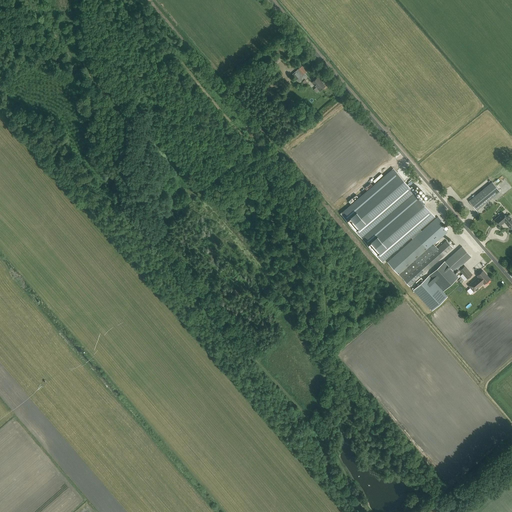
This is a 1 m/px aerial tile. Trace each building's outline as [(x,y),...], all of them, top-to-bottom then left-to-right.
[(306,74),(305,73),(306,71),(302,66),(298,69),(299,70),(295,72),(299,77),(301,79),(306,74)] [(320,90),(325,86),(318,77),(312,82),(320,90)] [(270,89),(278,83),(274,78),(266,84),(270,89)] [(479,145),(441,175),(450,185),(487,155),(479,145)] [(341,213),(382,262),(434,217),(392,169),(341,213)] [(476,210),(500,191),(492,182),(469,201),(476,210)] [(500,215),(495,219),(500,225),(504,222),(508,219),(506,217),(502,212),(499,214),(500,215)] [(409,286),(416,281),(453,247),(447,240),(418,265),(415,261),(428,250),(416,236),(387,262),(409,286)] [(443,291),(459,277),(454,271),(454,272),(453,271),(468,258),(459,248),(448,258),(448,259),(445,262),(429,276),(443,291)] [(471,275),(464,266),(459,270),(467,279),(471,275)] [(480,284),(482,282),(484,284),(490,279),(483,270),(477,275),(480,278),(477,280),(475,280),(469,286),(474,292),(476,290),(477,291),(479,289),(479,288),(482,285),(480,284)] [(429,276),(413,290),(432,311),(448,296),(443,291),(429,276)]
